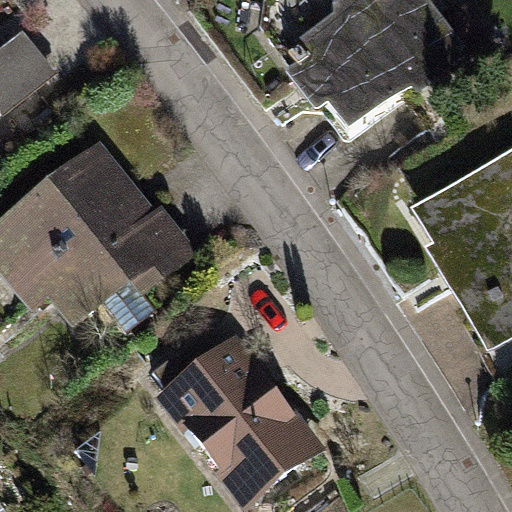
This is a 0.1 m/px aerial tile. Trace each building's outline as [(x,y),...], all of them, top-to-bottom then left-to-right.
[(425,0),(361,0),(296,48),(308,64),(300,71),(307,81),(313,77),(327,96),(321,101),(328,111),(350,142),(467,56),(425,0)] [(487,34),(467,8),(448,22),(468,49),(487,34)] [(0,57),(0,102),(1,102),(11,114),(55,79),(24,39),(0,57)] [(307,81),(300,71),(286,80),(316,121),(328,111),(321,101),(327,96),(313,77),(307,81)] [(100,154),(0,231),(0,272),(18,296),(35,298),(42,293),(73,332),(135,284),(146,298),(196,259),(163,217),(155,224),(100,154)] [(511,159),(414,218),(436,255),(428,260),(488,361),(511,346),(511,159)] [(174,398),(163,407),(220,482),(235,471),(259,502),(321,456),(239,349),(230,356),(213,334),(157,376),(174,398)]
